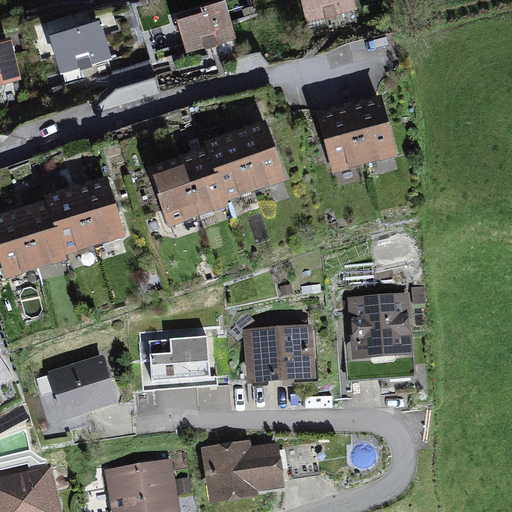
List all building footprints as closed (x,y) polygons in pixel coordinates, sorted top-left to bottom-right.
[(299,0),(309,31),(360,16),(354,0),(299,0)] [(197,22),(177,28),(186,61),(235,46),(224,8),(195,17),(197,22)] [(73,43),(53,49),(63,81),(112,67),(100,29),(72,38),(73,43)] [(0,94),(23,89),(12,47),(0,50),(0,94)] [(377,102),(316,117),(332,179),(393,163),(377,102)] [(200,157),(144,176),(164,236),(226,215),(223,206),(279,187),(258,127),(197,148),(200,157)] [(42,211),(0,222),(0,282),(59,267),(57,259),(117,243),(102,186),(40,202),(42,211)] [(404,299),(344,302),(346,361),(406,358),(404,299)] [(309,331),(244,333),(245,385),(310,384),(309,331)] [(206,341),(141,343),(142,385),(207,383),(206,341)] [(97,361),(41,376),(53,422),(109,407),(97,361)] [(245,447),(196,451),(200,510),(254,506),(253,498),(282,496),(278,452),(245,455),(245,447)] [(174,511),(169,465),(103,473),(107,511),(174,511)] [(55,511),(48,470),(0,479),(0,511),(55,511)]
